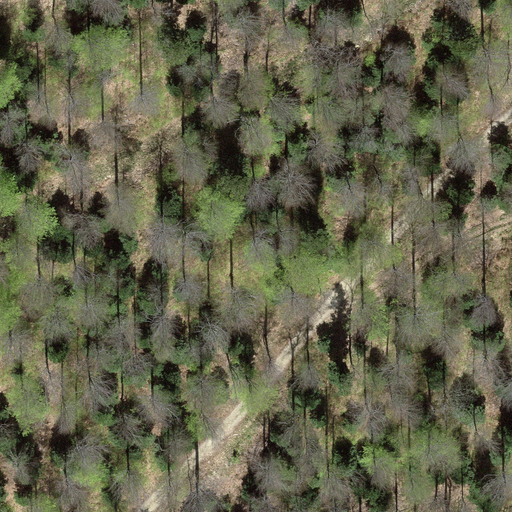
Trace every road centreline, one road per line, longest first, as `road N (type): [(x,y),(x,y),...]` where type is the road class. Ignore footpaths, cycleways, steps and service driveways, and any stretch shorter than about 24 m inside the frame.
road 1 (track): [(511,128),(276,364),(142,511)]
road 2 (track): [(0,219),(415,0)]
road 3 (track): [(511,214),(378,295),(322,317)]
